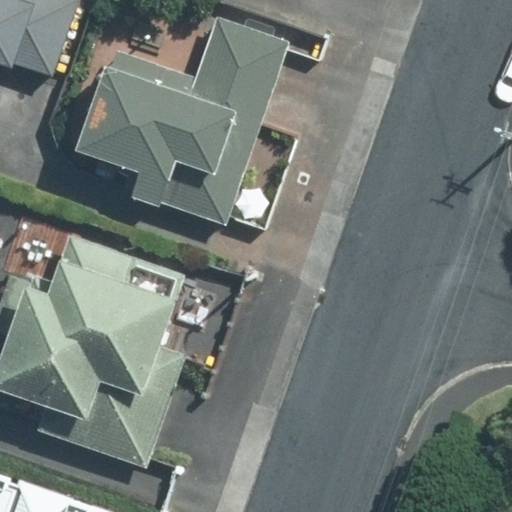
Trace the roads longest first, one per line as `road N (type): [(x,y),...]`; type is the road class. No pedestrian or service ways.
road 1 (residential): [(496,0),(405,260)]
road 2 (residential): [(405,260),(318,511)]
